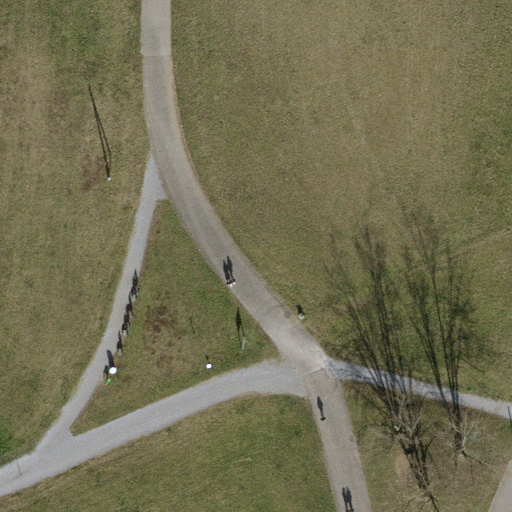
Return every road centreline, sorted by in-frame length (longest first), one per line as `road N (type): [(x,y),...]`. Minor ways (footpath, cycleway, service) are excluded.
road 1 (track): [(290,347),(187,221),(144,53),(147,0)]
road 2 (track): [(290,347),(0,495)]
road 3 (track): [(353,511),(290,347)]
